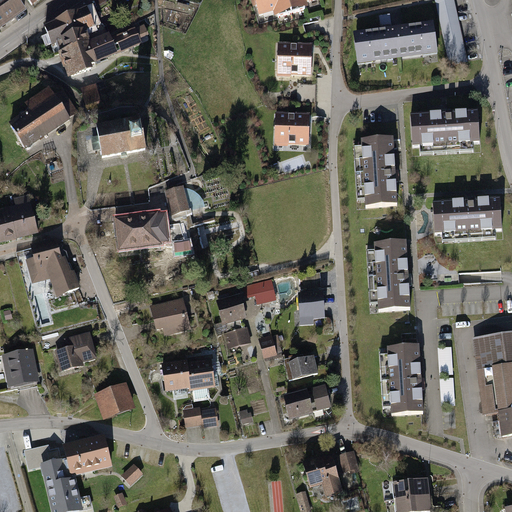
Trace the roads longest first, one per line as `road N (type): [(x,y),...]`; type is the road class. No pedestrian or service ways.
road 1 (residential): [(349,426),(337,103)]
road 2 (residential): [(0,251),(72,225),(163,444)]
road 3 (residential): [(163,444),(227,450),(349,426)]
road 4 (residential): [(0,426),(74,423),(163,444)]
road 5 (residential): [(337,103),(497,83)]
road 6 (residential): [(349,426),(479,468)]
road 7 (residential): [(0,72),(36,62),(80,82),(120,54)]
